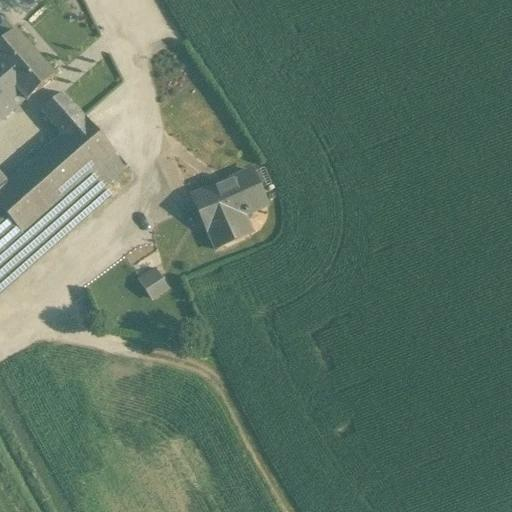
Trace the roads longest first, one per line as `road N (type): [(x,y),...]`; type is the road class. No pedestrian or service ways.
road 1 (track): [(0,319),(30,314),(143,205),(157,147)]
road 2 (track): [(122,0),(157,147)]
